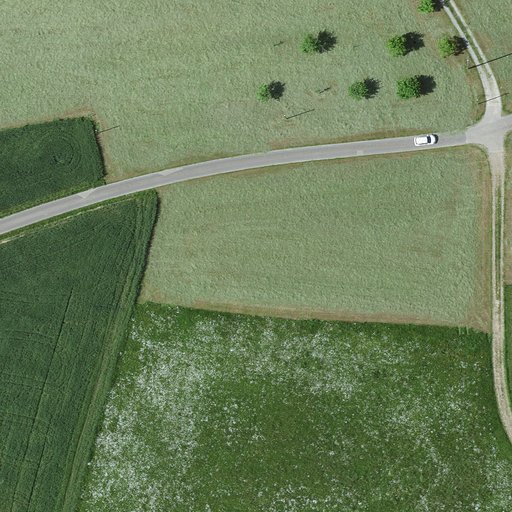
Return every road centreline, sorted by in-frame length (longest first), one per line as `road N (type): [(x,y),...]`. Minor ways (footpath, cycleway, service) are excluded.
road 1 (unclassified): [(511,122),(464,136),(208,168),(0,227)]
road 2 (track): [(511,425),(498,390),(493,101),(447,0)]
